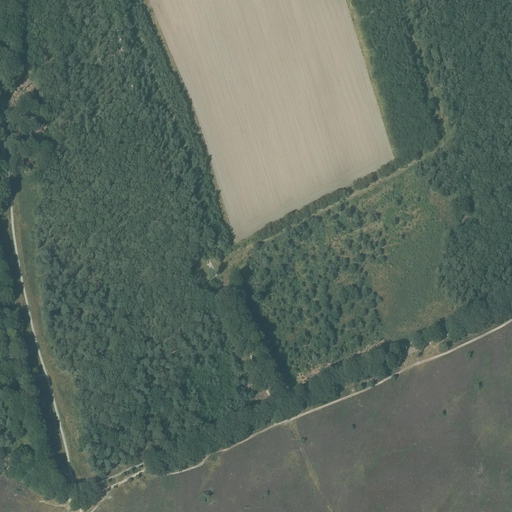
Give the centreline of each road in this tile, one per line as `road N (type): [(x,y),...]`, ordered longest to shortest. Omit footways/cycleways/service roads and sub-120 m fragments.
road 1 (track): [(74,490),(511,294)]
road 2 (track): [(110,0),(142,139),(277,412)]
road 3 (track): [(511,320),(201,465),(135,474)]
road 4 (track): [(511,302),(277,412)]
road 5 (track): [(277,412),(77,502)]
